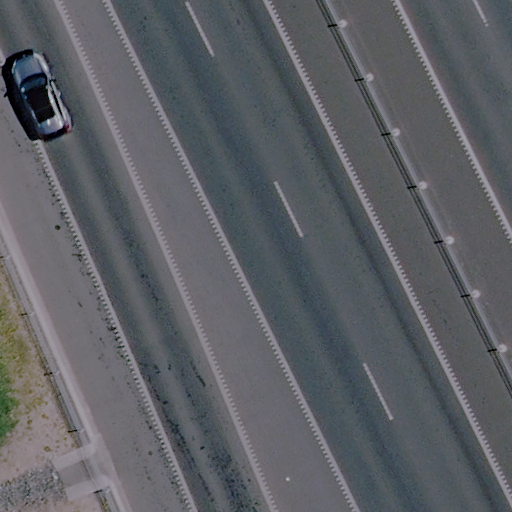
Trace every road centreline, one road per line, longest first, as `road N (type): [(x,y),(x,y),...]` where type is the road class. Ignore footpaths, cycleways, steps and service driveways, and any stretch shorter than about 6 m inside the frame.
road 1 (motorway): [(401,511),(156,0)]
road 2 (motorway): [(222,511),(20,0)]
